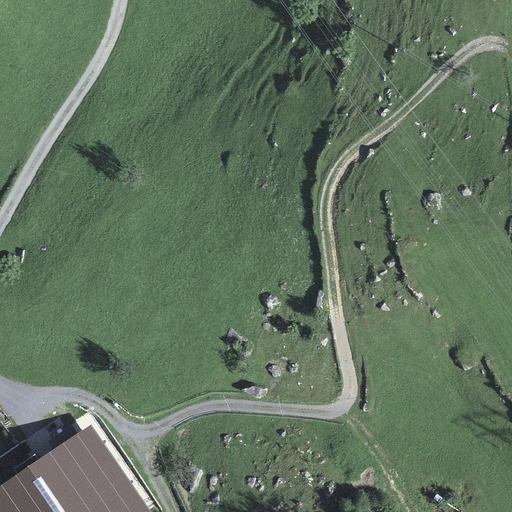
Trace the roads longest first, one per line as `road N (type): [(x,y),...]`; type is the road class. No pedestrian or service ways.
road 1 (track): [(176,511),(150,468),(144,436),(210,405),(331,412),(345,406),(352,393),(323,208),(329,184),(359,147),(476,44),(498,42),(511,52)]
road 2 (track): [(16,195),(93,71),(120,0)]
road 3 (track): [(0,388),(88,400),(144,436)]
